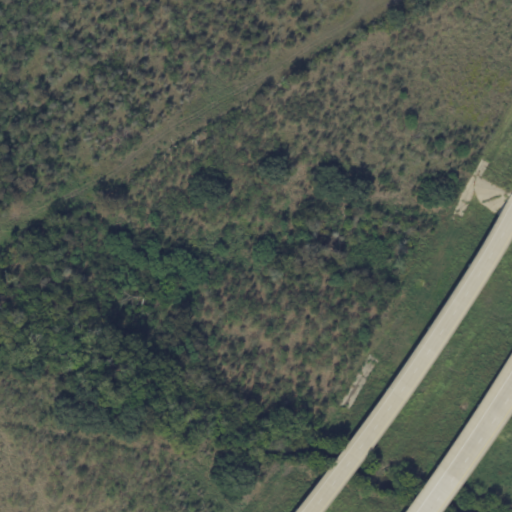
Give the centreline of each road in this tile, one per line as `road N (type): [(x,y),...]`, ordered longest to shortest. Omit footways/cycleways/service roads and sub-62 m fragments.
road 1 (tertiary): [(511,211),(415,367),(304,511)]
road 2 (motorway): [(511,381),(420,511)]
